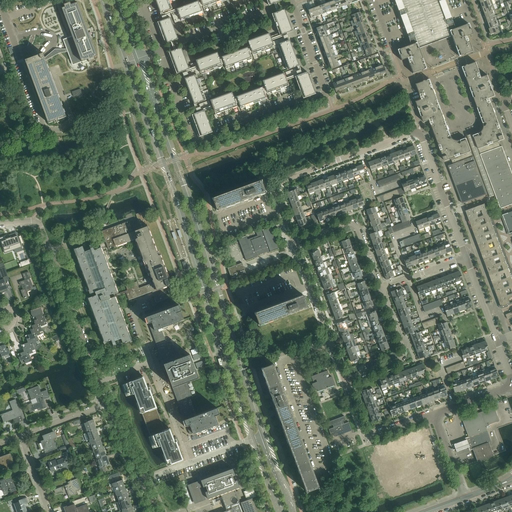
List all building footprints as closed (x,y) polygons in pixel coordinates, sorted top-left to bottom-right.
[(155,0),(160,14),(172,9),(168,0),(155,0)] [(200,0),(201,0),(204,9),(227,0),(200,0)] [(331,0),(328,1),(331,11),(337,9),(333,0),(331,0)] [(333,0),(337,9),(342,7),(339,0),(333,0)] [(394,0),(409,41),(411,45),(397,50),(401,61),(407,58),(413,74),(420,71),(421,71),(422,71),(422,70),(423,70),(425,69),(426,69),(419,48),(420,48),(449,37),(451,36),(459,56),(460,56),(462,55),(463,55),(464,55),(465,55),(465,54),(472,52),(467,36),(473,34),(469,24),(455,29),(454,26),(444,0),(394,0)] [(494,5),(491,0),(490,0),(481,4),(482,6),(481,7),(482,9),(494,5)] [(175,23),(181,21),(203,13),(201,10),(198,1),(177,9),(177,11),(171,13),(175,23)] [(323,3),(326,13),(331,11),(328,1),(323,3)] [(65,7),(62,8),(72,36),(63,40),(67,49),(67,52),(70,59),(73,58),(75,64),(82,62),(88,60),(89,62),(95,60),(94,57),(97,56),(77,3),(71,5),(70,2),(64,5),(65,7)] [(318,6),(321,15),(326,13),(323,3),(321,4),(321,5),(318,6)] [(484,11),(485,14),(493,11),(496,10),(494,5),(482,9),(483,12),(484,11)] [(313,7),(316,16),(321,15),(318,6),(316,7),(315,6),(313,7)] [(316,16),(313,7),(310,8),(311,9),(308,10),(311,18),(316,16)] [(292,31),(284,9),(272,14),(280,36),(292,31)] [(485,17),(486,19),(495,16),(493,11),(485,14),(486,16),(485,17)] [(156,23),(164,44),(178,39),(170,18),(171,18),(169,12),(165,13),(166,15),(161,17),(163,20),(156,23)] [(353,20),(363,17),(362,15),(361,15),(360,12),(351,15),(353,20)] [(488,21),(489,24),(497,21),(495,16),(486,19),(487,22),(488,21)] [(355,26),(363,23),(362,20),(364,19),(363,17),(353,20),(351,22),(352,27),(355,26)] [(489,27),(489,29),(501,25),(499,20),(497,21),(489,24),(490,26),(489,27)] [(357,31),(367,27),(366,25),(364,25),(363,23),(355,26),(357,31)] [(329,29),(327,24),(316,28),(317,31),(316,32),(317,34),(326,31),(329,29)] [(501,25),(489,29),(490,32),(489,32),(490,35),(495,33),(495,35),(499,33),(500,35),(503,33),(501,26),(501,25)] [(357,36),(367,33),(366,30),(368,30),(367,27),(357,31),(354,32),(356,37),(357,36)] [(319,36),(320,39),(328,36),(326,31),(317,34),(318,36),(319,36)] [(248,41),(253,55),(274,47),(274,46),(278,45),(287,70),(299,66),(289,40),(285,42),(284,39),(289,38),(287,35),(283,36),(283,38),(272,42),(269,33),(248,41)] [(359,42),(370,37),(369,35),(368,35),(367,33),(357,36),(359,42)] [(328,36),(320,39),(321,41),(320,42),(321,44),(330,41),(328,36)] [(363,46),(371,43),(370,40),(371,40),(370,37),(359,42),(361,47),(363,46)] [(332,46),(330,41),(321,44),(321,47),(323,46),(324,49),(332,46)] [(365,51),(374,47),(373,45),(372,45),(371,43),(363,46),(365,51)] [(323,52),(324,54),(334,51),(332,46),(324,49),(325,51),(323,52)] [(226,69),(252,59),(247,47),(221,57),(225,66),(226,69)] [(375,50),(374,47),(365,51),(367,56),(375,53),(374,50),(375,50)] [(181,48),(167,53),(175,75),(189,69),(181,48)] [(31,58),(25,60),(26,61),(26,63),(39,98),(40,99),(49,123),(56,120),(58,120),(66,117),(59,98),(48,69),(46,62),(46,61),(45,61),(56,53),(58,52),(61,52),(67,52),(67,49),(55,49),(53,52),(44,58),(45,58),(43,53),(39,55),(36,56),(36,57),(33,58),(33,57),(31,58)] [(334,51),(324,54),(325,57),(326,56),(327,59),(336,56),(334,51)] [(198,103),(206,100),(204,96),(203,91),(201,87),(199,83),(198,79),(196,75),(200,73),(201,75),(222,67),(219,58),(217,53),(196,61),(196,62),(190,64),(192,70),(182,73),(183,76),(186,76),(186,78),(196,104),(198,103)] [(327,62),(328,64),(337,61),(336,56),(327,59),(328,61),(327,62)] [(331,69),(339,66),(337,61),(328,64),(329,67),(330,66),(331,69)] [(467,66),(466,66),(464,67),(463,67),(484,124),(484,125),(484,126),(484,127),(484,128),(484,129),(483,130),(483,131),(482,131),(482,132),(481,132),(481,133),(480,133),(479,134),(474,136),(481,154),(501,147),(499,142),(505,139),(490,98),(496,96),(488,75),(482,77),(476,62),(469,65),(468,65),(467,65),(467,66)] [(383,65),(377,67),(381,77),(383,76),(383,74),(386,73),(383,65)] [(378,77),(381,77),(377,67),(372,69),(375,77),(378,76),(378,77)] [(288,78),(302,73),(301,70),(296,71),(295,69),(286,72),(288,78)] [(372,69),(366,71),(370,81),(372,80),(372,79),(375,77),(372,69)] [(366,71),(360,73),(364,83),(370,81),(366,71)] [(308,72),(295,77),(303,98),(316,94),(308,72)] [(262,81),(264,86),(268,95),(289,87),(284,73),(262,81)] [(360,73),(355,75),(359,85),(364,83),(360,73)] [(355,75),(350,77),(353,87),(359,85),(355,75)] [(350,77),(344,79),(347,88),(350,86),(351,88),(353,87),(350,77)] [(344,79),(338,81),(342,91),(344,90),(344,89),(347,88),(344,79)] [(451,159),(453,164),(473,157),(467,138),(461,140),(460,141),(459,141),(458,141),(457,141),(456,140),(455,140),(454,139),(453,139),(453,138),(452,138),(452,137),(451,137),(451,136),(448,128),(430,79),(429,80),(427,81),(426,81),(426,80),(425,81),(424,81),(424,82),(417,84),(422,99),(416,102),(424,123),(430,120),(435,133),(445,161),(451,159)] [(333,84),(336,92),(339,91),(339,92),(342,91),(338,81),(333,84)] [(266,99),(262,87),(236,97),(239,105),(241,109),(266,99)] [(82,94),(80,89),(72,92),(72,93),(73,97),(74,97),(82,94)] [(210,100),(216,114),(237,106),(234,98),(232,92),(210,100)] [(195,109),(197,112),(211,106),(209,101),(206,101),(199,104),(200,107),(195,109)] [(198,137),(207,134),(212,132),(204,110),(190,116),(198,137)] [(479,130),(472,133),(474,136),(479,134),(480,133),(481,133),(481,132),(482,132),(482,131),(483,131),(483,130),(484,129),(484,128),(484,127),(484,126),(483,128),(479,130)] [(465,135),(467,138),(473,157),(476,164),(478,171),(481,177),(483,184),(487,194),(489,198),(492,197),(496,195),(493,188),(491,182),(488,175),(486,168),(481,154),(474,136),(472,133),(465,135)] [(413,146),(407,148),(410,156),(416,154),(413,146)] [(486,168),(507,160),(502,146),(501,147),(481,154),(486,168)] [(405,158),(410,156),(407,148),(402,150),(405,158)] [(402,150),(396,152),(399,160),(405,158),(402,150)] [(394,162),(399,160),(396,152),(391,154),(394,162)] [(391,154),(385,156),(388,164),(394,162),(391,154)] [(382,167),(388,164),(385,156),(379,158),(382,167)] [(473,157),(453,164),(449,166),(451,173),(476,164),(473,157)] [(379,158),(374,161),(377,169),(382,167),(379,158)] [(486,168),(488,175),(510,167),(507,160),(486,168)] [(368,163),(371,171),(377,169),(374,161),(368,163)] [(451,173),(454,180),(478,171),(476,164),(451,173)] [(362,165),(357,167),(360,175),(365,173),(362,165)] [(357,167),(351,169),(354,177),(360,175),(357,167)] [(488,175),(491,182),(511,173),(511,172),(510,167),(488,175)] [(351,169),(345,171),(348,179),(354,177),(351,169)] [(345,171),(340,173),(343,181),(348,179),(345,171)] [(456,187),(481,177),(478,171),(454,180),(456,187)] [(340,173),(334,175),(337,183),(343,181),(340,173)] [(511,173),(491,182),(493,188),(511,181),(511,173)] [(334,175),(328,177),(331,185),(337,183),(334,175)] [(424,176),(418,178),(421,186),(427,183),(424,176)] [(328,177),(323,179),(326,187),(331,185),(328,177)] [(456,187),(459,193),(483,184),(481,177),(456,187)] [(418,178),(413,180),(416,188),(421,186),(418,178)] [(323,179),(317,181),(320,189),(326,187),(323,179)] [(265,193),(260,181),(260,180),(244,186),(212,198),(217,211),(218,211),(265,193)] [(413,180),(407,182),(410,190),(416,188),(413,180)] [(317,181),(312,183),(315,192),(320,189),(317,181)] [(511,181),(493,188),(496,195),(511,189),(511,181)] [(404,192),(410,190),(407,182),(401,184),(403,188),(404,192)] [(306,186),(309,194),(315,192),(312,183),(306,186)] [(459,193),(463,204),(487,194),(483,184),(459,193)] [(511,189),(496,195),(498,202),(511,196),(511,189)] [(287,193),(289,198),(297,196),(295,190),(287,193)] [(289,198),(291,204),(299,201),(297,196),(289,198)] [(511,196),(498,202),(501,209),(511,204),(511,196)] [(362,197),(356,199),(359,207),(365,205),(362,197)] [(394,200),(396,206),(404,203),(402,197),(394,200)] [(353,210),(359,207),(356,199),(350,201),(353,210)] [(291,204),(293,210),(301,207),(299,201),(291,204)] [(347,212),(344,203),(344,201),(338,203),(342,214),(347,212)] [(350,201),(344,203),(347,212),(353,210),(350,201)] [(336,216),(342,214),(338,203),(332,205),(333,208),(336,216)] [(404,203),(396,206),(393,207),(395,213),(398,212),(406,209),(404,203)] [(469,221),(488,214),(485,204),(465,211),(469,221)] [(293,210),(295,215),(303,212),(301,207),(293,210)] [(321,209),(322,212),(325,220),(331,218),(328,210),(327,207),(321,209)] [(366,210),(369,216),(377,213),(374,207),(366,210)] [(333,208),(328,210),(331,218),(336,216),(333,208)] [(406,209),(398,212),(400,217),(408,214),(406,209)] [(89,250),(87,251),(85,252),(83,248),(83,247),(83,246),(74,249),(90,293),(91,294),(95,292),(96,295),(88,298),(91,305),(105,343),(112,340),(112,341),(114,346),(117,345),(115,341),(119,339),(121,339),(123,343),(123,344),(131,341),(115,297),(126,293),(129,300),(147,293),(152,292),(155,299),(156,303),(171,298),(166,287),(167,286),(170,285),(168,280),(167,279),(167,278),(168,278),(160,255),(158,256),(147,227),(149,226),(146,218),(144,211),(136,214),(140,226),(131,230),(128,222),(102,231),(103,235),(105,241),(108,250),(116,247),(116,245),(135,238),(152,283),(139,288),(137,282),(126,286),(128,291),(117,294),(117,293),(118,293),(101,248),(96,250),(94,250),(94,249),(92,245),(92,244),(89,245),(91,250),(89,250)] [(511,211),(503,215),(510,234),(511,233),(511,211)] [(295,215),(297,221),(305,218),(303,212),(295,215)] [(319,222),(325,220),(322,212),(316,214),(319,222)] [(377,213),(369,216),(371,222),(379,219),(377,213)] [(410,220),(408,214),(400,217),(402,223),(403,223),(406,222),(409,221),(410,220)] [(438,214),(432,216),(435,224),(441,221),(438,214)] [(491,221),(488,214),(469,221),(472,229),(491,221)] [(432,216),(427,218),(430,226),(435,224),(432,216)] [(305,218),(297,221),(300,227),(301,226),(302,230),(309,228),(305,218)] [(427,218),(421,220),(424,228),(430,226),(427,218)] [(371,222),(373,227),(381,224),(379,219),(371,222)] [(418,230),(424,228),(421,220),(415,222),(418,230)] [(491,221),(472,229),(475,236),(494,229),(491,221)] [(373,227),(375,233),(378,232),(383,230),(381,224),(373,227)] [(270,252),(278,249),(279,249),(278,249),(270,227),(271,227),(270,227),(263,230),(262,229),(256,231),(257,236),(248,240),(246,236),(238,239),(239,239),(246,261),(255,258),(254,256),(257,255),(257,256),(267,252),(270,250),(270,252)] [(497,237),(494,229),(475,236),(478,244),(497,237)] [(370,235),(372,240),(380,237),(378,232),(375,233),(370,235)] [(5,236),(0,238),(0,240),(5,253),(22,247),(17,236),(11,238),(6,239),(5,236)] [(380,237),(372,240),(374,246),(382,243),(380,237)] [(500,245),(497,237),(478,244),(481,252),(500,245)] [(344,248),(351,245),(349,239),(341,242),(344,248)] [(374,246),(376,252),(384,249),(382,243),(374,246)] [(443,245),(446,253),(452,251),(449,243),(443,245)] [(353,251),(351,245),(344,248),(346,254),(353,251)] [(438,247),(441,255),(446,253),(443,245),(438,247)] [(503,253),(500,245),(481,252),(484,260),(503,253)] [(432,249),(435,257),(441,255),(438,247),(432,249)] [(386,254),(384,249),(376,252),(378,257),(386,254)] [(426,251),(429,259),(435,257),(432,249),(426,251)] [(311,253),(313,259),(321,257),(318,250),(311,253)] [(353,251),(346,254),(348,260),(356,257),(353,251)] [(421,253),(424,261),(429,259),(426,251),(421,253)] [(421,253),(415,255),(418,263),(424,261),(421,253)] [(506,261),(503,253),(484,260),(487,268),(506,261)] [(378,257),(380,263),(388,260),(386,254),(378,257)] [(418,263),(415,255),(410,257),(413,265),(418,263)] [(313,259),(316,265),(323,263),(321,257),(313,259)] [(358,263),(356,257),(348,260),(350,266),(358,263)] [(407,268),(413,265),(410,257),(404,260),(407,268)] [(388,260),(380,263),(382,268),(390,265),(388,260)] [(509,268),(506,261),(487,268),(489,276),(509,268)] [(227,268),(232,279),(232,278),(235,277),(245,274),(246,274),(242,263),(241,263),(242,263),(228,268),(227,268)] [(316,265),(318,272),(325,269),(323,263),(316,265)] [(360,270),(358,263),(350,266),(353,272),(360,270)] [(382,268),(384,274),(392,271),(390,265),(382,268)] [(0,271),(2,277),(0,278),(0,293),(8,290),(4,281),(9,280),(5,267),(0,268),(0,271)] [(509,268),(489,276),(492,283),(511,276),(509,268)] [(318,272),(320,277),(327,275),(325,269),(318,272)] [(360,270),(353,272),(355,279),(362,276),(360,270)] [(394,277),(392,271),(384,274),(386,280),(394,277)] [(459,271),(453,274),(455,279),(454,279),(455,282),(460,281),(460,283),(462,282),(461,277),(462,277),(459,271)] [(30,278),(31,278),(28,272),(22,274),(25,280),(19,282),(20,285),(22,285),(23,289),(20,290),(24,299),(25,298),(25,299),(26,298),(29,297),(27,292),(34,289),(30,278)] [(455,279),(453,274),(447,276),(449,281),(448,281),(449,285),(450,287),(454,285),(456,285),(455,282),(454,279),(455,279)] [(320,277),(322,284),(330,281),(327,275),(320,277)] [(449,281),(447,276),(441,278),(443,283),(442,283),(443,287),(447,285),(448,288),(450,287),(449,285),(448,281),(449,281)] [(511,284),(511,277),(511,276),(492,283),(495,291),(511,284)] [(443,283),(441,278),(435,280),(437,285),(436,286),(437,289),(441,288),(442,290),(444,289),(443,287),(442,283),(443,283)] [(437,285),(435,280),(429,283),(431,288),(430,288),(431,291),(435,290),(436,292),(438,292),(437,289),(436,286),(437,285)] [(332,287),(330,281),(322,284),(325,290),(332,287)] [(359,290),(367,287),(364,281),(357,284),(359,290)] [(431,288),(429,283),(423,285),(425,290),(424,290),(425,294),(429,292),(430,295),(432,294),(431,291),(430,288),(431,288)] [(511,284),(495,291),(498,299),(511,293),(511,284)] [(406,297),(410,296),(409,292),(411,292),(409,285),(403,287),(406,297)] [(417,293),(419,298),(420,298),(419,296),(423,294),(424,297),(426,296),(425,294),(424,290),(425,290),(423,285),(417,287),(418,292),(417,293)] [(369,293),(367,287),(359,290),(362,296),(369,293)] [(391,292),(393,298),(399,296),(399,297),(402,296),(404,295),(402,289),(397,291),(397,290),(391,292)] [(327,295),(329,301),(336,299),(334,292),(327,295)] [(364,302),(371,300),(369,293),(362,296),(364,302)] [(511,293),(498,299),(499,301),(498,303),(500,308),(502,309),(508,307),(509,305),(511,303),(511,293)] [(255,312),(254,312),(259,326),(307,309),(303,295),(302,295),(255,312)] [(393,298),(395,304),(401,302),(401,303),(404,302),(403,298),(405,297),(404,295),(402,296),(399,297),(399,296),(393,298)] [(463,304),(465,310),(472,307),(470,302),(471,302),(469,296),(468,296),(469,299),(465,300),(464,298),(462,298),(463,301),(464,304),(463,304)] [(329,301),(331,308),(338,305),(336,299),(329,301)] [(373,306),(371,300),(364,302),(366,308),(373,306)] [(457,307),(459,312),(465,310),(463,304),(464,304),(463,301),(459,302),(458,300),(456,301),(457,303),(458,306),(457,307)] [(395,304),(398,310),(403,308),(403,309),(407,308),(406,308),(405,304),(407,303),(407,301),(404,302),(401,303),(401,302),(395,304)] [(450,303),(451,305),(452,308),(451,309),(453,314),(459,312),(457,307),(458,306),(457,303),(453,304),(452,302),(450,303)] [(445,311),(446,314),(447,316),(453,314),(451,309),(452,308),(451,305),(447,307),(446,304),(444,305),(446,310),(445,311)] [(179,305),(146,317),(152,332),(154,331),(166,363),(164,364),(167,373),(164,374),(166,380),(169,379),(172,388),(175,387),(187,419),(184,420),(190,435),(218,424),(215,416),(219,414),(217,408),(197,415),(193,416),(187,398),(192,396),(187,382),(198,378),(191,357),(190,354),(178,359),(172,342),(167,344),(161,328),(184,320),(179,305)] [(331,308),(333,314),(341,311),(338,305),(331,308)] [(33,316),(36,324),(40,323),(41,326),(47,324),(41,306),(31,310),(31,312),(31,311),(31,312),(31,313),(32,314),(32,315),(33,316)] [(398,310),(400,316),(405,314),(406,315),(409,314),(407,310),(410,309),(409,307),(406,308),(407,308),(403,309),(403,308),(398,310)] [(343,317),(341,311),(333,314),(336,320),(343,317)] [(370,320),(378,317),(376,311),(366,315),(368,321),(370,320)] [(405,314),(400,316),(402,322),(407,320),(408,321),(411,320),(409,316),(412,315),(411,313),(409,314),(406,315),(405,314)] [(380,323),(378,317),(370,320),(373,326),(380,323)] [(407,320),(402,322),(404,328),(410,326),(410,327),(413,326),(412,322),(414,321),(413,319),(411,320),(408,321),(407,320)] [(338,325),(340,331),(347,329),(345,322),(338,325)] [(439,324),(436,325),(435,325),(435,326),(438,325),(439,328),(437,329),(437,331),(440,330),(443,329),(443,330),(449,328),(446,322),(441,324),(441,323),(439,324)] [(40,323),(36,324),(29,327),(32,334),(36,332),(37,336),(44,333),(41,326),(40,323)] [(375,332),(382,329),(380,323),(373,326),(375,332)] [(410,333),(410,334),(416,332),(414,328),(416,327),(416,325),(413,326),(410,327),(410,326),(404,328),(407,335),(410,333)] [(451,334),(449,328),(443,330),(443,329),(440,330),(441,335),(439,335),(440,337),(442,336),(445,335),(446,336),(451,334)] [(340,331),(342,337),(349,335),(347,329),(340,331)] [(385,336),(382,329),(375,332),(377,338),(385,336)] [(410,334),(413,340),(418,338),(418,339),(421,338),(420,334),(422,333),(422,331),(416,333),(416,332),(410,334)] [(25,336),(28,343),(32,341),(33,345),(40,343),(37,336),(36,332),(32,334),(25,336)] [(442,344),(444,343),(448,341),(448,342),(453,341),(451,334),(446,336),(445,335),(442,336),(444,341),(441,342),(442,344)] [(342,337),(344,343),(352,341),(349,335),(342,337)] [(379,344),(387,342),(385,336),(377,338),(379,344)] [(413,340),(415,346),(420,345),(421,346),(424,344),(422,340),(425,339),(424,337),(421,338),(418,339),(418,338),(413,340)] [(32,341),(28,343),(22,345),(24,352),(28,351),(29,354),(36,352),(33,345),(32,341)] [(352,341),(344,343),(347,350),(354,347),(352,341)] [(455,347),(453,341),(448,342),(448,341),(444,343),(446,347),(444,348),(444,350),(449,348),(450,349),(455,347)] [(485,341),(479,343),(481,349),(480,349),(481,352),(485,351),(486,353),(488,353),(486,347),(487,347),(485,341)] [(389,348),(387,342),(379,344),(382,351),(389,348)] [(415,346),(417,353),(422,351),(423,352),(426,350),(424,346),(427,345),(426,343),(424,344),(421,346),(420,345),(415,346)] [(481,349),(479,343),(473,346),(475,351),(474,351),(476,357),(480,355),(482,355),(481,352),(480,349),(481,349)] [(7,349),(5,344),(1,346),(3,351),(0,352),(0,353),(2,357),(8,355),(8,354),(11,353),(9,348),(7,349)] [(475,351),(473,346),(467,348),(469,353),(468,353),(469,357),(473,355),(474,358),(476,357),(474,351),(475,351)] [(347,350),(349,356),(356,353),(354,347),(347,350)] [(462,355),(461,356),(464,362),(464,361),(463,359),(467,358),(468,360),(470,359),(469,357),(468,353),(469,353),(467,348),(460,350),(462,355)] [(428,350),(426,350),(423,352),(422,351),(417,353),(419,359),(425,357),(425,358),(431,356),(431,355),(428,356),(427,352),(429,352),(428,350)] [(32,361),(29,354),(28,351),(24,352),(18,354),(20,361),(21,361),(22,365),(25,363),(32,361)] [(359,359),(356,353),(349,356),(351,362),(359,359)] [(318,487),(273,364),(261,368),(307,491),(318,487)] [(422,364),(416,367),(418,372),(417,372),(418,375),(422,374),(423,376),(425,376),(423,370),(424,370),(422,364)] [(488,368),(489,371),(491,374),(489,374),(491,380),(498,377),(496,372),(497,372),(494,366),(495,368),(491,370),(490,367),(488,368)] [(418,372),(416,367),(410,369),(412,374),(411,374),(412,378),(416,376),(417,379),(419,378),(418,375),(417,372),(418,372)] [(412,374),(410,369),(404,371),(406,376),(405,377),(406,380),(410,378),(411,381),(413,380),(412,378),(411,374),(412,374)] [(483,377),(485,382),(491,380),(489,374),(491,374),(489,371),(485,372),(484,370),(482,370),(483,373),(484,376),(483,377)] [(312,384),(314,391),(318,389),(318,391),(325,389),(325,387),(327,386),(328,388),(335,385),(332,377),(327,378),(326,376),(329,375),(328,371),(312,377),(312,376),(311,376),(313,380),(316,379),(317,382),(312,384)] [(406,376),(404,371),(398,373),(400,378),(399,379),(400,382),(404,381),(405,383),(407,382),(406,380),(405,377),(406,376)] [(477,379),(479,384),(485,382),(483,377),(484,376),(483,373),(479,374),(478,372),(476,373),(477,375),(478,378),(477,379)] [(400,378),(398,373),(392,376),(394,381),(392,381),(394,384),(395,387),(401,385),(400,382),(399,379),(400,378)] [(465,383),(467,389),(473,386),(471,381),(472,381),(471,377),(467,379),(464,373),(462,374),(465,380),(466,383),(465,383)] [(471,381),(473,386),(479,384),(477,379),(478,378),(477,375),(473,377),(472,374),(470,375),(471,377),(472,381),(471,381)] [(459,386),(461,391),(467,389),(465,383),(466,383),(465,380),(460,381),(458,375),(456,376),(458,382),(459,382),(460,385),(459,386)] [(394,381),(392,376),(386,378),(388,383),(386,383),(388,387),(392,385),(393,388),(395,387),(394,384),(392,381),(394,381)] [(143,377),(123,384),(127,396),(135,393),(136,395),(135,396),(141,413),(142,413),(150,436),(150,437),(154,448),(161,446),(168,465),(173,464),(183,460),(177,442),(178,442),(177,439),(174,440),(170,429),(165,431),(156,408),(157,408),(150,390),(152,390),(151,387),(148,388),(143,377)] [(380,386),(382,391),(383,391),(382,389),(386,387),(387,390),(389,389),(388,387),(386,383),(388,383),(386,378),(379,380),(381,385),(380,386)] [(452,387),(455,393),(461,391),(459,386),(460,385),(459,382),(458,382),(454,383),(453,381),(452,382),(453,387),(452,387)] [(437,387),(438,389),(439,393),(441,398),(447,396),(445,391),(446,390),(444,385),(443,385),(444,387),(440,389),(439,386),(437,387)] [(38,386),(28,390),(32,399),(31,400),(36,398),(37,402),(32,404),(32,403),(27,405),(30,413),(35,411),(35,412),(34,410),(38,409),(39,410),(38,410),(38,411),(46,408),(46,407),(46,408),(44,404),(45,403),(43,399),(43,398),(48,396),(49,396),(47,390),(41,392),(38,386)] [(372,395),(371,391),(373,390),(372,388),(367,390),(367,389),(361,391),(363,398),(369,396),(369,397),(372,395)] [(433,395),(435,400),(441,398),(439,393),(438,389),(434,391),(433,388),(431,389),(432,392),(433,395)] [(427,398),(428,403),(435,400),(433,395),(432,392),(428,393),(427,391),(425,391),(426,394),(427,397),(427,398)] [(420,400),(422,405),(428,403),(427,398),(427,397),(426,394),(422,395),(421,393),(419,394),(420,396),(421,399),(420,400)] [(369,396),(363,398),(366,404),(371,402),(371,403),(374,401),(373,397),(375,396),(374,394),(372,395),(369,397),(369,396)] [(414,402),(416,407),(422,405),(420,400),(421,399),(420,396),(416,398),(415,395),(413,396),(414,398),(415,402),(414,402)] [(408,404),(410,409),(416,407),(414,402),(415,402),(414,398),(410,400),(409,397),(407,398),(408,401),(409,404),(408,404)] [(4,423),(13,419),(15,424),(23,421),(21,416),(22,416),(16,399),(10,402),(13,410),(1,415),(4,423)] [(402,407),(404,412),(410,409),(408,404),(409,404),(408,401),(404,402),(403,400),(400,400),(401,403),(402,403),(403,406),(402,407)] [(371,402),(366,404),(368,410),(373,408),(373,409),(377,408),(375,403),(377,402),(377,401),(374,401),(371,403),(371,402)] [(396,409),(398,414),(404,412),(402,407),(403,406),(402,403),(401,403),(397,404),(396,402),(395,403),(395,405),(396,405),(397,409),(396,409)] [(389,411),(392,416),(398,414),(396,409),(397,409),(396,405),(395,405),(391,407),(390,404),(388,405),(390,410),(389,411)] [(373,408),(368,410),(370,416),(375,414),(376,415),(379,414),(378,410),(380,409),(379,407),(377,408),(373,409),(373,408)] [(467,433),(485,426),(499,421),(494,407),(462,419),(467,433)] [(381,413),(379,414),(376,415),(375,414),(370,416),(372,422),(378,420),(378,421),(384,419),(383,419),(381,419),(380,416),(382,415),(381,413)] [(329,429),(331,436),(335,435),(335,437),(352,431),(349,422),(344,424),(343,421),(346,420),(344,416),(344,417),(329,422),(328,422),(329,426),(333,425),(334,427),(329,429)] [(83,423),(87,432),(96,429),(93,419),(83,423)] [(473,448),(477,461),(477,462),(493,456),(489,442),(491,442),(485,426),(467,433),(469,440),(467,441),(470,448),(470,449),(473,448)] [(87,432),(90,441),(100,438),(96,429),(87,432)] [(42,442),(38,444),(40,451),(45,449),(46,452),(56,448),(53,441),(57,440),(54,432),(52,433),(44,436),(45,441),(42,442)] [(60,448),(62,451),(70,448),(65,434),(62,435),(65,446),(60,448)] [(90,441),(93,450),(103,447),(100,438),(90,441)] [(470,448),(467,441),(460,443),(455,445),(458,453),(463,451),(470,448)] [(103,447),(93,450),(97,459),(106,456),(103,447)] [(368,447),(364,449),(379,488),(381,487),(383,494),(436,475),(433,469),(429,470),(428,469),(433,468),(431,462),(426,463),(426,462),(430,461),(428,455),(414,460),(409,462),(410,467),(408,468),(409,470),(395,476),(393,472),(393,471),(393,469),(392,469),(392,468),(393,467),(392,465),(398,463),(395,455),(393,449),(372,457),(368,447)] [(67,452),(56,456),(57,460),(48,463),(51,471),(60,468),(61,472),(69,469),(67,465),(70,463),(68,461),(70,461),(67,452)] [(10,454),(0,457),(0,466),(5,465),(7,470),(12,468),(11,463),(13,462),(10,454)] [(110,465),(106,456),(97,459),(100,468),(99,468),(100,473),(107,470),(105,466),(110,465)] [(256,511),(252,498),(240,503),(239,500),(236,492),(235,489),(239,487),(237,480),(235,481),(233,476),(235,475),(233,469),(232,469),(201,480),(201,481),(203,487),(201,488),(199,481),(187,485),(194,504),(206,500),(202,489),(206,488),(207,491),(205,492),(208,499),(220,494),(226,511),(223,511),(256,511)] [(14,475),(0,480),(0,490),(2,490),(4,495),(8,494),(6,490),(9,489),(11,493),(16,491),(12,480),(16,479),(14,475)] [(69,484),(65,485),(65,486),(66,488),(66,489),(67,489),(69,496),(69,497),(78,494),(78,493),(77,493),(77,491),(81,490),(81,489),(77,479),(68,482),(69,484)] [(113,483),(116,492),(126,489),(122,480),(113,483)] [(256,497),(252,488),(243,492),(246,500),(256,497)] [(129,498),(126,489),(116,492),(120,501),(129,498)] [(511,508),(510,506),(508,503),(509,502),(507,497),(501,499),(503,504),(502,505),(503,508),(508,507),(509,509),(511,508)] [(19,501),(14,504),(16,511),(26,511),(27,511),(25,504),(29,503),(26,498),(19,500),(19,501)] [(132,507),(129,498),(120,501),(123,510),(132,507)] [(504,511),(503,508),(502,505),(503,504),(501,499),(495,502),(497,507),(496,507),(497,510),(502,509),(502,511),(504,511)] [(497,511),(497,510),(496,507),(497,507),(495,502),(489,504),(491,509),(490,509),(490,511),(492,511),(495,511),(497,511)]
